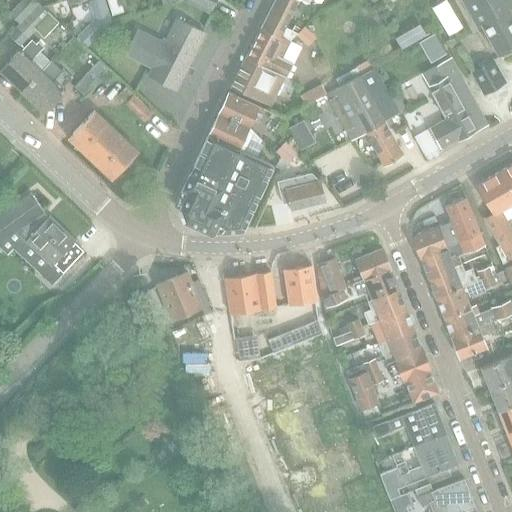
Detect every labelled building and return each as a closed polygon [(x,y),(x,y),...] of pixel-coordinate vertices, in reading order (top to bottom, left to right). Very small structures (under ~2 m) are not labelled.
[(35,0),(19,0),(8,12),(18,21),(37,2),(35,0)] [(88,0),(94,19),(78,34),(85,42),(108,20),(102,0),(88,0)] [(123,10),(119,0),(107,0),(112,13),(123,10)] [(273,0),(260,26),(289,40),(296,33),(284,27),(293,8),(278,0),(273,0)] [(511,0),(461,0),(475,25),(479,22),(498,56),(511,48),(511,14),(507,6),(511,3),(511,0)] [(38,2),(16,26),(27,37),(49,13),(38,2)] [(137,30),(127,50),(153,64),(148,74),(173,87),(178,77),(182,70),(188,73),(190,70),(191,67),(185,64),(203,31),(177,17),(164,43),(137,30)] [(292,63),(281,57),(289,40),(260,26),(230,86),(268,104),(283,76),(285,77),(292,63)] [(402,48),(420,37),(414,26),(395,37),(402,48)] [(0,66),(0,70),(20,90),(49,60),(38,49),(40,48),(31,40),(21,50),(18,48),(0,66)] [(441,146),(457,137),(457,139),(486,123),(450,57),(439,63),(444,72),(441,73),(438,69),(424,77),(445,116),(430,125),(441,146)] [(98,59),(73,85),(82,93),(106,67),(98,59)] [(471,71),(483,93),(504,81),(492,59),(471,71)] [(60,70),(49,60),(20,90),(42,111),(62,90),(60,88),(70,77),(61,68),(60,70)] [(373,66),(359,74),(325,93),(350,138),(364,130),(382,163),(402,153),(383,118),(398,110),(373,66)] [(321,82),(325,92),(334,88),(329,78),(321,82)] [(313,99),(325,93),(321,84),(309,90),(313,99)] [(228,90),(217,112),(248,126),(258,105),(228,90)] [(124,102),(133,111),(143,101),(134,92),(124,102)] [(152,110),(143,101),(133,111),(143,120),(152,110)] [(89,156),(114,130),(92,109),(71,132),(83,143),(80,147),(89,156)] [(253,155),(260,138),(248,126),(217,112),(207,134),(253,155)] [(114,130),(89,156),(99,165),(102,161),(115,173),(136,151),(114,130)] [(272,164),(253,155),(207,134),(188,173),(205,181),(201,189),(214,195),(220,198),(221,199),(234,205),(223,230),(241,228),(272,164)] [(275,151),(287,161),(296,152),(285,140),(275,151)] [(299,174),(307,166),(294,154),(287,162),(299,174)] [(511,161),(500,169),(511,190),(511,161)] [(511,201),(511,190),(500,169),(476,183),(493,213),(485,217),(502,247),(497,249),(503,263),(511,257),(511,230),(499,209),(511,201)] [(290,209),(325,200),(320,179),(317,179),(311,172),(302,174),(304,183),(285,187),(290,209)] [(205,181),(188,173),(182,186),(188,188),(179,207),(183,218),(210,231),(212,230),(215,224),(222,227),(221,229),(222,230),(223,230),(234,205),(221,199),(220,198),(214,195),(201,189),(205,181)] [(29,191),(0,211),(0,236),(23,220),(32,232),(25,238),(48,261),(37,273),(49,284),(69,264),(68,264),(82,249),(74,241),(75,240),(48,214),(47,215),(29,191)] [(438,224),(412,235),(420,255),(479,231),(465,196),(445,204),(451,219),(438,224)] [(420,255),(428,275),(460,262),(456,251),(463,248),(464,250),(484,242),(479,231),(420,255)] [(355,257),(363,278),(389,267),(381,246),(355,257)] [(321,294),(341,286),(344,285),(333,256),(317,263),(321,294)] [(460,262),(428,275),(436,296),(492,273),(489,266),(478,270),(480,278),(476,279),(471,268),(464,271),(460,262)] [(310,264),(283,268),(288,305),(316,301),(310,264)] [(389,267),(363,278),(356,281),(352,282),(357,293),(368,289),(371,298),(397,287),(389,267)] [(268,270),(224,277),(230,313),(274,307),(268,270)] [(157,285),(167,306),(172,319),(201,306),(186,273),(165,283),(164,282),(157,285)] [(436,296),(443,316),(469,305),(466,297),(486,289),(484,285),(495,281),(492,273),(436,296)] [(341,286),(321,294),(325,305),(346,297),(341,286)] [(370,321),(379,318),(405,307),(397,287),(371,298),(374,306),(364,311),(368,322),(370,321)] [(469,305),(443,316),(451,336),(477,326),(490,321),(508,315),(511,312),(511,309),(509,300),(478,313),(475,303),(469,305)] [(379,318),(370,321),(378,342),(387,338),(413,328),(405,307),(379,318)] [(346,322),(349,330),(362,325),(359,317),(346,322)] [(284,321),(276,324),(278,340),(290,335),(284,321)] [(477,326),(451,336),(459,356),(485,346),(481,334),(494,329),(490,321),(477,326)] [(276,324),(264,330),(271,344),(278,340),(276,324)] [(365,333),(362,325),(349,330),(352,338),(365,333)] [(387,338),(378,342),(386,362),(421,348),(413,328),(387,338)] [(294,337),(262,351),(272,376),(297,366),(302,378),(332,364),(325,347),(302,357),(294,337)] [(437,391),(428,369),(429,368),(421,348),(386,362),(391,375),(400,371),(402,375),(413,400),(437,391)] [(489,388),(511,378),(511,368),(511,369),(506,355),(481,365),(489,388)] [(362,362),(365,370),(377,365),(374,357),(362,362)] [(308,391),(283,401),(294,425),(326,411),(318,392),(340,382),(332,364),(302,378),(308,391)] [(365,370),(368,378),(370,383),(382,378),(377,365),(365,370)] [(360,409),(377,402),(365,371),(348,378),(360,409)] [(511,378),(489,388),(498,409),(511,403),(511,378)] [(433,403),(386,421),(371,427),(375,438),(390,432),(390,430),(404,425),(412,446),(445,433),(433,403)] [(511,403),(498,409),(507,432),(511,430),(511,403)] [(325,412),(293,426),(304,451),(328,441),(333,454),(364,440),(356,423),(334,433),(325,412)] [(445,433),(412,446),(421,467),(407,473),(410,482),(456,463),(445,433)] [(339,466),(315,477),(326,501),(358,486),(349,467),(372,457),(364,440),(333,454),(339,466)] [(397,466),(379,473),(389,498),(398,494),(395,487),(410,482),(407,473),(400,475),(397,466)] [(420,506),(428,503),(431,511),(462,511),(474,508),(462,479),(416,497),(420,506)] [(365,511),(357,492),(325,505),(327,511),(392,511),(388,502),(366,511),(365,511)] [(405,511),(399,495),(389,498),(394,511),(405,511)]
